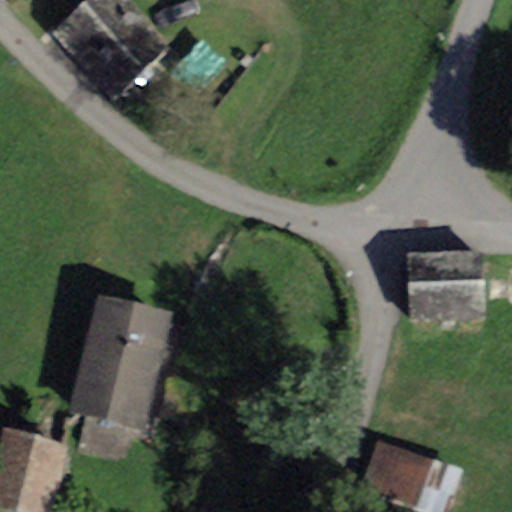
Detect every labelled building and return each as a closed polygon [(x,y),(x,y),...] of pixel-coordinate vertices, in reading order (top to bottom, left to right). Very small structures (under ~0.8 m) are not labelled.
[(173,51),(128,0),(86,0),(47,34),(110,106),(173,51)] [(478,251),(405,255),(409,320),(481,316),(478,251)] [(173,314),(96,296),(68,413),(84,417),(130,429),(144,432),(173,314)] [(121,465),(130,429),(84,417),(74,453),(121,465)] [(48,511),(67,447),(3,429),(0,441),(0,509),(10,511),(48,511)] [(447,511),(462,471),(377,443),(360,493),(416,511),(447,511)]
